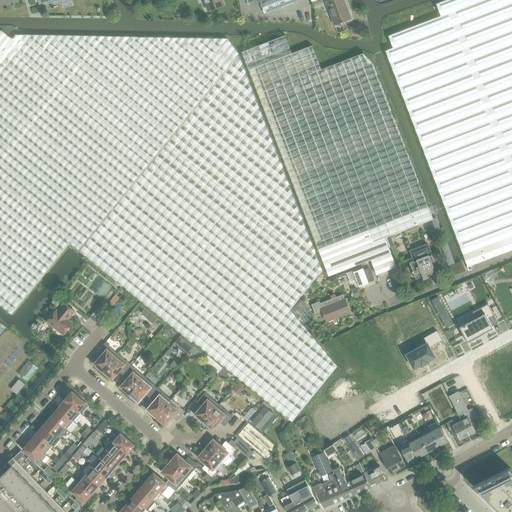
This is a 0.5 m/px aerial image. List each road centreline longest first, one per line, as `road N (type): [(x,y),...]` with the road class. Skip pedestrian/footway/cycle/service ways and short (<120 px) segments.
road 1 (residential): [(100,511),(157,439),(72,367)]
road 2 (residential): [(460,360),(360,414),(318,425)]
